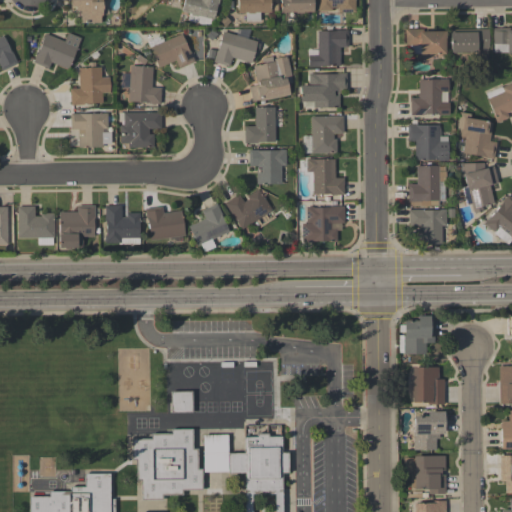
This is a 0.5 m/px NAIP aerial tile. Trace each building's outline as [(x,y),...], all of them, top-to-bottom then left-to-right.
[(75,8),(69,8),(69,0),(101,0),(101,7),(102,7),(102,10),(101,10),(101,16),(100,16),(100,23),(80,24),(80,12),(75,12),(75,8)] [(269,0),(269,13),(259,13),(259,22),(245,22),(245,13),(237,13),(236,0),(269,0)] [(312,0),(312,13),(302,13),(302,14),(295,14),(295,13),(280,13),(279,0),(312,0)] [(316,0),(354,0),(355,13),(337,13),(337,9),(331,9),(331,11),(317,12),(316,0)] [(511,53),(507,54),(507,53),(500,53),(500,45),(492,45),(492,28),(506,28),(506,31),(511,31),(511,53)] [(250,29),(247,39),(256,42),(256,44),(259,45),(258,51),(254,50),(250,64),(231,58),(229,67),(212,63),(215,51),(217,51),(222,32),(235,35),(237,29),(250,29)] [(488,29),(488,49),(477,49),(477,53),(450,54),(449,30),(488,29)] [(347,47),(339,47),(339,67),(308,67),(308,55),(317,55),(316,32),(334,32),(334,30),(347,30),(347,47)] [(444,32),(444,55),(418,55),(418,46),(404,46),(404,30),(419,30),(419,32),(444,32)] [(48,69),(32,63),(44,34),(63,42),(67,33),(80,38),(67,70),(50,63),(48,69)] [(149,48),(181,35),(187,50),(188,49),(194,62),(178,68),(175,61),(157,69),(149,48)] [(0,36),(2,36),(9,52),(11,52),(17,64),(0,72),(0,36)] [(287,56),(292,83),(287,84),(289,96),(258,102),(257,101),(251,102),(248,87),(256,86),(252,66),(273,62),(273,59),(287,56)] [(101,104),(69,106),(69,89),(78,88),(77,69),(86,68),(86,63),(95,62),(95,68),(100,68),(100,78),(108,77),(109,93),(101,94),(101,104)] [(159,104),(127,102),(129,66),(152,67),(150,88),(160,88),(159,104)] [(345,91),(338,91),(338,109),(313,109),(313,103),(299,103),(299,87),(308,87),(308,75),(345,75),(345,91)] [(447,80),(447,92),(439,92),(439,102),(447,102),(447,115),(409,115),(409,99),(417,99),(417,80),(447,80)] [(508,118),(496,123),(486,100),(487,99),(485,93),(501,87),(501,88),(511,82),(511,113),(511,111),(506,114),(508,118)] [(243,143),(243,127),(253,127),(253,108),(274,108),(274,143),(243,143)] [(492,159),(462,154),(465,136),(459,135),(460,130),(455,129),(458,112),(470,115),(470,119),(492,123),(488,141),(495,143),(492,159)] [(160,113),(160,129),(148,130),(148,135),(153,135),(153,148),(128,148),(128,144),(119,144),(119,126),(123,126),(123,113),(160,113)] [(109,144),(101,144),(101,149),(77,149),(77,130),(69,130),(69,114),(107,114),(107,129),(101,129),(101,133),(110,133),(110,144),(109,144)] [(310,117),(342,117),(342,134),(332,135),(332,140),(335,140),(335,154),(310,154),(310,117)] [(447,161),(436,161),(414,161),(414,142),(407,142),(407,125),(415,125),(415,126),(437,126),(437,136),(446,136),(446,142),(447,142),(447,161)] [(255,185),(255,167),(247,167),(247,150),(257,150),(257,151),(277,151),(277,150),(285,150),(285,166),(281,166),(281,185),(255,185)] [(334,160),(334,179),(342,179),(342,196),(330,196),(330,195),(312,195),(312,173),(305,173),(305,160),(313,160),(334,160)] [(483,164),(484,169),(493,167),(497,184),(489,186),(493,204),(481,207),(482,211),(472,213),(467,192),(466,192),(463,177),(460,178),(460,164),(483,164)] [(407,185),(415,185),(415,167),(443,167),(443,182),(437,182),(438,201),(438,207),(409,207),(409,203),(407,203),(407,185)] [(237,194),(243,203),(248,200),(246,197),(257,190),(271,210),(241,230),(223,204),(237,194)] [(511,242),(508,247),(492,233),(493,233),(483,224),(507,196),(511,200),(511,242)] [(229,232),(211,240),(214,248),(203,253),(199,245),(196,247),(187,227),(204,219),(200,211),(216,204),(229,232)] [(94,238),(81,238),(81,249),(58,249),(58,213),(77,212),(77,207),(93,206),(94,238)] [(104,206),(120,206),(120,218),(125,218),(125,214),(138,213),(139,245),(118,245),(118,244),(105,244),(104,206)] [(53,239),(17,239),(16,207),(33,207),(33,217),(40,217),(40,214),(53,214),(53,239)] [(149,241),(146,219),(145,219),(144,210),(162,207),(162,214),(181,212),(184,236),(149,241)] [(343,224),(331,224),(331,229),(336,229),(336,243),(301,243),(301,224),(306,224),(306,207),(313,207),(313,209),(328,209),(328,207),(343,207),(343,224)] [(445,210),(445,226),(440,226),(441,245),(420,245),(420,227),(408,227),(408,210),(423,210),(423,211),(439,211),(439,210),(445,210)] [(433,342),(424,343),(424,353),(401,353),(401,352),(397,352),(397,335),(401,335),(401,319),(415,319),(415,315),(428,315),(428,316),(432,316),(433,342)] [(497,365),(511,365),(511,403),(497,403),(497,365)] [(410,366),(436,366),(436,379),(442,379),(442,404),(426,404),(426,402),(410,402),(410,366)] [(169,390),(190,390),(190,412),(169,412),(169,390)] [(412,450),(411,416),(426,415),(426,411),(441,410),(442,433),(438,433),(438,438),(434,438),(435,449),(412,450)] [(511,448),(499,448),(498,421),(507,421),(506,410),(511,410),(511,448)] [(130,439),(149,438),(149,433),(170,432),(170,429),(190,428),(190,448),(195,448),(196,468),(200,468),(200,489),(180,489),(180,494),(160,494),(160,499),(140,500),(140,479),(134,479),(134,459),(130,459),(130,439)] [(280,511),(243,511),(243,473),(227,474),(227,453),(242,452),(241,436),(255,436),(255,433),(267,433),(267,436),(280,436),(280,452),(287,452),(287,472),(280,472),(280,511)] [(226,471),(226,434),(201,434),(202,472),(226,471)] [(443,493),(426,493),(426,488),(412,488),(412,487),(409,487),(409,473),(403,473),(402,457),(412,457),(412,455),(443,455),(443,469),(439,469),(439,475),(443,475),(443,493)] [(511,492),(504,492),(504,481),(498,481),(498,455),(511,455),(511,492)] [(27,511),(27,495),(47,495),(47,491),(68,491),(68,486),(82,486),(82,473),(108,473),(108,499),(114,499),(114,511),(27,511)] [(511,511),(498,511),(498,509),(508,509),(508,498),(511,498),(511,511)] [(444,500),(444,511),(412,511),(412,502),(429,502),(429,500),(444,500)]
